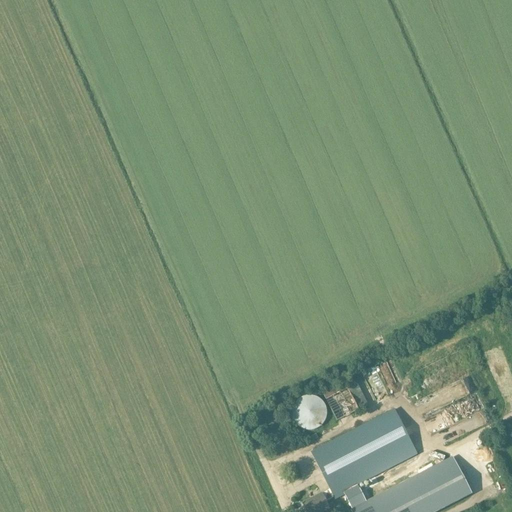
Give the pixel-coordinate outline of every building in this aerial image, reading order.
[(488,353),(500,383),(511,378),(511,374),(502,348),(488,353)] [(433,366),(412,374),(421,377),(424,384),(420,386),(417,379),(416,381),(420,389),(421,390),(431,386),(429,379),(436,377),(433,371),(435,367),(437,373),(438,370),(449,373),(447,378),(463,372),(457,355),(431,366),(433,366)] [(377,382),(382,380),(376,367),(363,373),(367,384),(376,380),(377,382)] [(368,406),(353,376),(343,381),(345,386),(325,397),(337,421),(368,406)] [(470,380),(463,384),(468,394),(475,390),(470,380)] [(292,412),(292,414),(292,415),(292,417),(293,418),(293,420),(294,421),(294,423),(295,424),(296,425),(297,426),(298,427),(300,428),(301,429),(302,430),(304,430),(305,431),(307,431),(308,431),(310,431),(311,431),(313,431),(314,430),(316,430),(317,429),(318,429),(320,428),(321,427),(322,426),(323,425),(324,423),(325,422),(325,421),(326,419),(326,418),(327,416),(327,415),(327,413),(327,412),(326,410),(326,409),(326,407),(325,406),(324,405),(323,403),(323,402),(321,401),(320,400),(319,399),(318,398),(316,398),(315,397),(314,397),(312,396),(311,396),(309,396),(308,396),(306,397),(305,397),(303,397),(302,398),(300,399),(299,400),(298,400),(297,402),(296,403),(295,404),(294,405),(293,407),(293,408),(292,409),(292,411),(292,412)] [(334,498),(344,493),(357,487),(418,456),(394,410),(311,453),(330,490),(321,495),(303,504),(306,511),(323,511),(329,509),(325,502),(334,498)] [(436,511),(471,494),(453,459),(366,504),(357,487),(344,493),(353,510),(352,511),(436,511)]
